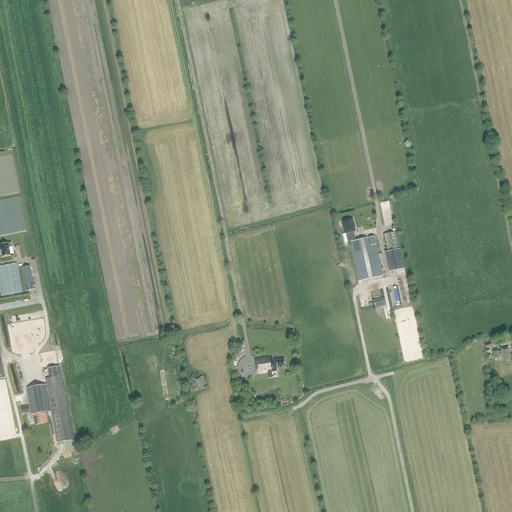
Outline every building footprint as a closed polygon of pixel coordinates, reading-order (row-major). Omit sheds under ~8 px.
[(358,282),(383,276),(375,237),(355,241),(353,232),(355,231),(353,219),(342,221),(344,234),(346,233),(349,246),(350,246),(358,282)] [(387,252),(399,249),(396,232),(383,234),(387,252)] [(11,242),(0,244),(0,247),(2,257),(10,255),(9,247),(12,247),(11,242)] [(22,292),(17,263),(0,266),(0,292),(1,296),(22,292)] [(22,267),(26,291),(28,290),(34,289),(30,266),(22,267)] [(374,307),(386,305),(384,296),(372,299),(374,307)] [(509,359),(511,358),(508,347),(501,349),(501,352),(498,353),(497,350),(492,351),(494,359),(499,358),(498,356),(502,355),(503,360),(505,360),(505,362),(510,361),(509,359)] [(41,367),(59,365),(57,356),(54,357),(53,349),(39,351),(40,362),(41,367)] [(273,361),(272,358),(272,357),(255,359),(257,373),(278,370),(278,369),(285,368),(284,359),(273,361)] [(51,411),(57,443),(74,440),(64,385),(63,385),(61,376),(45,379),(46,385),(51,411)] [(194,391),(207,389),(207,386),(205,386),(204,376),(191,379),(194,391)] [(51,411),(46,385),(26,388),(31,415),(36,414),(46,412),(51,411)] [(15,395),(17,405),(24,403),(22,393),(15,395)] [(34,419),(35,425),(47,423),(46,412),(36,414),(37,418),(34,419)] [(62,457),(58,473),(74,477),(78,461),(62,457)]
